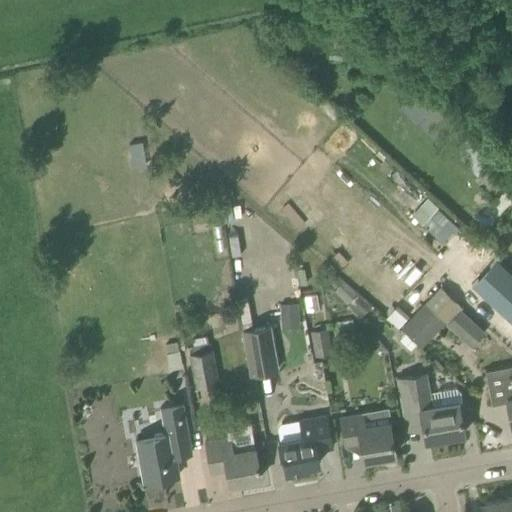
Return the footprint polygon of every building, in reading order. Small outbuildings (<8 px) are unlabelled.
[(420,82),(399,105),(445,145),(465,122),(420,82)] [(141,141),(128,143),(132,166),(146,163),(141,141)] [(441,242),(456,226),(436,206),(420,223),(441,242)] [(511,270),(493,253),(465,282),(511,325),(511,270)] [(439,286),(400,328),(420,347),(445,320),(447,323),(446,323),(471,347),(485,332),(460,309),(462,307),(439,286)] [(357,293),(347,303),(346,304),(360,317),(371,305),(358,292),(357,293)] [(300,324),(298,302),(280,303),(281,325),(300,324)] [(271,324),(266,325),(243,329),(250,374),(278,369),(271,324)] [(315,356),(331,354),(327,327),(311,330),(315,356)] [(219,383),(213,357),(211,341),(191,345),(192,353),(188,354),(195,388),(219,383)] [(511,378),(509,366),(486,371),(493,405),(507,402),(511,424),(511,423),(511,378)] [(464,433),(458,399),(431,404),(424,371),(397,376),(405,423),(421,420),(425,440),(428,439),(429,443),(438,441),(438,437),(464,433)] [(179,474),(176,456),(174,444),(189,441),(182,402),(161,406),(166,432),(136,438),(144,481),(179,474)] [(363,459),(395,453),(389,418),(365,422),(363,410),(340,414),(345,444),(360,441),(363,459)] [(319,463),(315,443),(332,440),(327,415),(280,423),(277,429),(281,457),(283,456),(286,473),(308,469),(308,465),(319,463)] [(233,448),(230,434),(205,439),(211,472),(226,469),(229,483),(261,477),(255,444),(233,448)] [(497,511),(511,511),(511,496),(495,499),(497,511)] [(497,511),(495,499),(485,501),(486,511),(497,511)]
